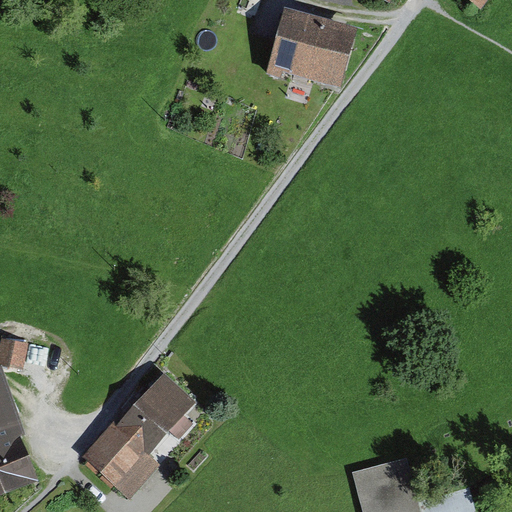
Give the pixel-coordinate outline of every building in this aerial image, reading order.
[(474,0),(494,14),(503,0),(474,0)] [(368,33),(293,12),(274,81),(295,87),(298,75),(352,90),(368,33)] [(5,339),(1,363),(27,368),(31,343),(5,339)] [(4,375),(0,376),(0,438),(25,429),(4,375)] [(165,383),(125,431),(159,459),(199,411),(165,383)] [(0,438),(0,497),(45,480),(25,429),(0,438)] [(125,431),(93,469),(137,506),(169,468),(159,459),(125,431)] [(413,464),(358,478),(366,511),(422,511),(417,492),(413,464)] [(486,511),(476,476),(417,492),(422,511),(486,511)]
